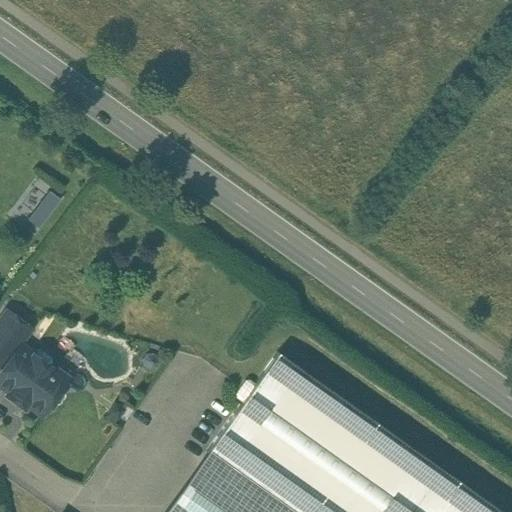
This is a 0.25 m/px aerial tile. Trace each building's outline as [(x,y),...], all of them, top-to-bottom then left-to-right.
[(30,216),(43,224),(63,194),(51,185),(30,216)] [(28,326),(3,308),(0,311),(0,362),(15,342),(16,342),(28,326)] [(32,348),(29,352),(16,342),(15,342),(0,362),(0,383),(6,388),(4,391),(20,403),(22,400),(37,411),(45,400),(48,400),(55,399),(59,393),(58,385),(57,384),(62,376),(47,365),(49,361),(49,355),(39,347),(32,348)] [(150,351),(147,351),(144,352),(142,354),(140,356),(140,360),(141,362),(143,365),(145,366),(148,366),(151,365),(153,364),(155,361),(155,359),(155,356),(153,353),(150,351)] [(296,511),(415,511),(445,473),(273,351),(205,447),(296,511)] [(296,511),(205,447),(158,511),(296,511)] [(500,511),(445,473),(415,511),(500,511)]
